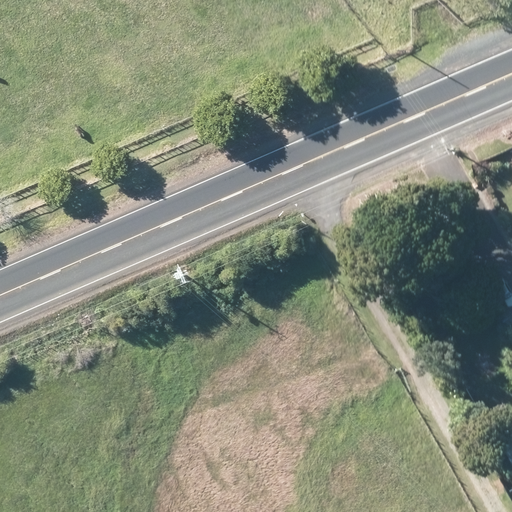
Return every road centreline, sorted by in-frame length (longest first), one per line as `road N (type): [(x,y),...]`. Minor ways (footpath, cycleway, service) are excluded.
road 1 (secondary): [(511,75),(0,295)]
road 2 (track): [(293,169),(488,511)]
